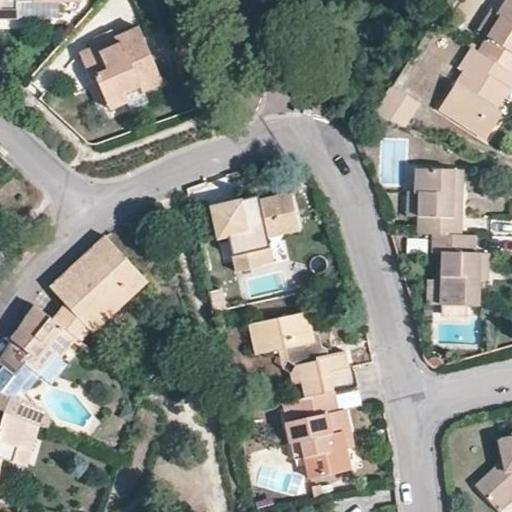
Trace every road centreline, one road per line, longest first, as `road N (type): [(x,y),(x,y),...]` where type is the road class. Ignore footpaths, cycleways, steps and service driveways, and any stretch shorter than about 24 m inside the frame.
road 1 (residential): [(412,408),(340,167),(313,140)]
road 2 (residential): [(313,140),(254,140),(96,211)]
road 3 (residential): [(96,211),(38,268),(0,325)]
road 4 (residential): [(96,211),(0,129)]
